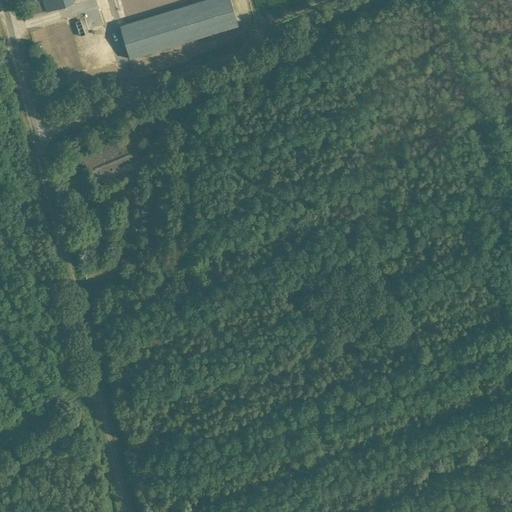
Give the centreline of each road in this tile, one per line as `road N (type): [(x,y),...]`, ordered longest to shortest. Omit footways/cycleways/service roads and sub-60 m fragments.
road 1 (unclassified): [(128,511),(36,130)]
road 2 (unclassified): [(36,130),(356,0)]
road 3 (unclassified): [(36,130),(5,0)]
